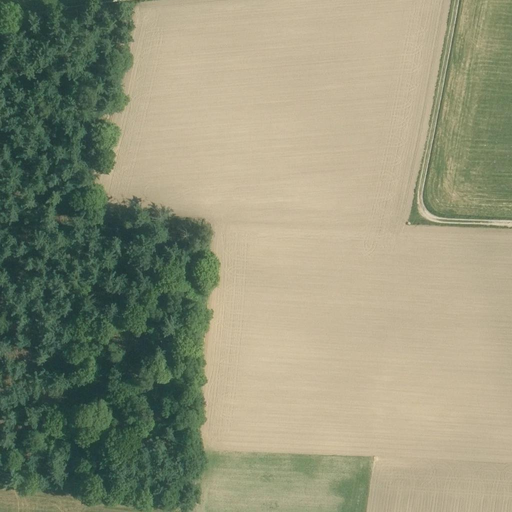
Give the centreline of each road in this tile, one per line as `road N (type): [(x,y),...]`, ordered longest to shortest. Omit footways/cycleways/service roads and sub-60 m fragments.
road 1 (track): [(452,0),(418,198),(433,219),(511,223)]
road 2 (track): [(0,21),(122,0)]
